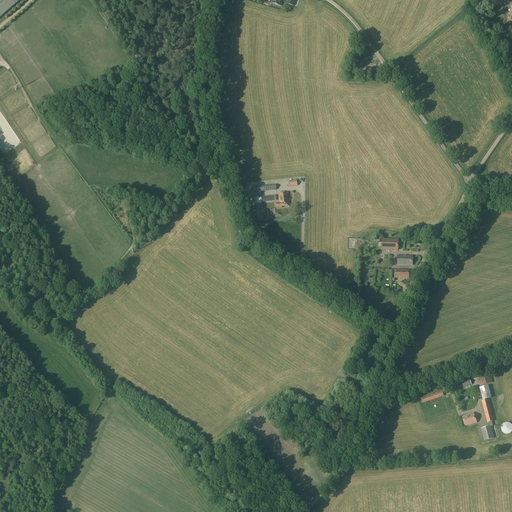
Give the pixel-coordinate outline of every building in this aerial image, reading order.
[(0,0),(0,17),(20,0),(0,0)] [(284,193),(284,192),(281,192),(281,194),(278,194),(279,203),(276,203),(276,208),(289,206),(290,206),(288,193),(284,193)] [(257,219),(264,218),(262,202),(277,200),(276,195),(255,197),(257,219)] [(387,240),(384,240),(381,240),(381,249),(387,249),(398,249),(399,240),(387,240)] [(413,265),(413,256),(398,255),(398,265),(413,265)] [(409,279),(409,270),(397,270),(397,278),(409,279)] [(480,386),(492,382),(489,372),(477,376),(480,386)] [(454,390),(472,384),(470,380),(452,385),(454,390)] [(491,421),(493,420),(488,399),(491,398),(488,387),(480,389),(483,400),(482,401),(487,422),(488,426),(492,425),(491,421)] [(423,403),(443,396),(443,395),(447,393),(446,390),(421,399),(423,403)] [(465,426),(477,423),(473,413),(462,416),(465,426)] [(502,425),(501,427),(501,430),(502,432),(504,434),(506,434),(509,434),(511,433),(511,431),(511,425),(511,424),(509,423),(506,422),(504,423),(502,425)] [(484,440),(494,438),(491,426),(481,429),(484,440)]
